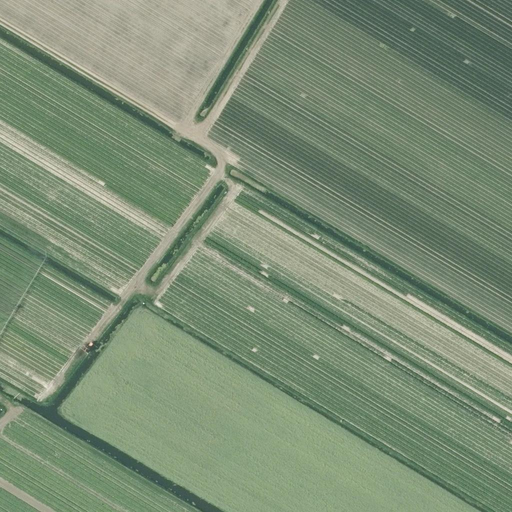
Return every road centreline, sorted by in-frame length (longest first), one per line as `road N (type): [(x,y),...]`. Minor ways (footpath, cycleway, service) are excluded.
road 1 (track): [(111,317),(221,174),(220,156),(181,130)]
road 2 (track): [(181,130),(0,21)]
road 3 (track): [(195,140),(280,0)]
road 4 (track): [(181,130),(259,0)]
